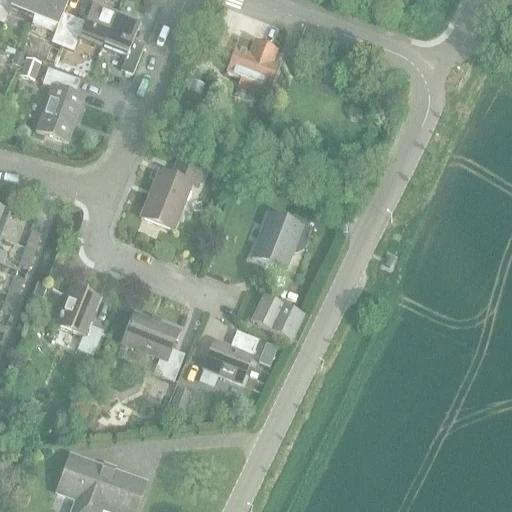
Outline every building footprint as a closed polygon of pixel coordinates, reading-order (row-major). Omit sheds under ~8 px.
[(12,0),(8,13),(32,22),(40,0),(12,0)] [(61,49),(73,19),(62,15),(68,0),(40,0),(32,22),(56,32),(50,45),(61,49)] [(101,51),(116,13),(93,3),(85,24),(73,19),(61,49),(72,54),(78,41),(101,51)] [(116,13),(101,51),(96,64),(117,72),(111,85),(126,91),(143,48),(132,44),(140,22),(116,13)] [(208,55),(222,60),(231,37),(217,31),(208,55)] [(253,46),(253,47),(239,41),(225,76),(241,82),(238,89),(266,100),(278,70),(272,68),(277,55),(253,46)] [(19,78),(33,84),(40,66),(26,60),(19,78)] [(35,135),(67,146),(83,101),(74,97),(79,83),(47,72),(41,87),(51,90),(35,135)] [(158,174),(140,221),(171,233),(189,187),(195,189),(201,174),(176,164),(170,178),(158,174)] [(315,251),(329,214),(312,207),(298,244),(315,251)] [(0,239),(9,217),(0,213),(0,239)] [(251,260),(283,273),(299,229),(267,217),(251,260)] [(25,250),(34,253),(41,237),(31,233),(25,250)] [(0,262),(12,267),(17,255),(4,250),(0,261),(0,262)] [(27,272),(34,253),(25,250),(18,268),(27,272)] [(7,296),(16,300),(23,283),(13,279),(7,296)] [(76,352),(91,358),(101,334),(87,328),(98,302),(70,291),(55,328),(82,339),(76,352)] [(9,318),(16,300),(7,296),(0,315),(9,318)] [(251,325),(289,343),(301,318),(263,300),(251,325)] [(152,376),(173,384),(183,357),(170,352),(177,334),(133,316),(121,346),(158,361),(152,376)] [(202,371),(239,387),(257,343),(235,334),(229,350),(213,343),(202,371)] [(170,410),(183,415),(189,396),(177,392),(170,410)] [(103,467),(102,470),(69,458),(55,496),(76,503),(73,511),(98,511),(99,511),(101,511),(134,511),(144,485),(112,474),(113,471),(103,467)]
